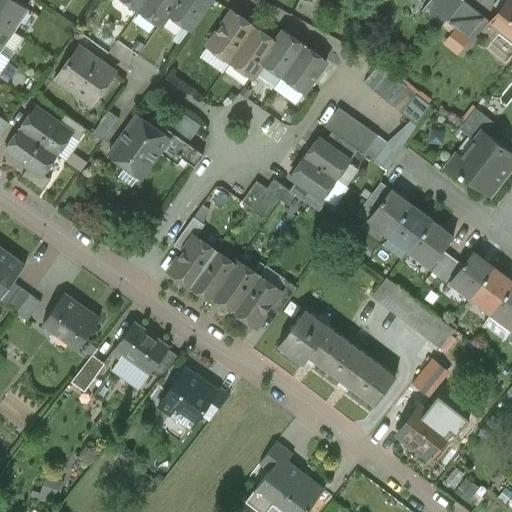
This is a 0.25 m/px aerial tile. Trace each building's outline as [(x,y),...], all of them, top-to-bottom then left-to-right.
[(15,0),(0,0),(0,21),(15,31),(30,10),(26,8),(15,0)] [(122,0),(138,12),(146,0),(122,0)] [(168,15),(178,0),(146,0),(138,12),(160,27),(168,15)] [(211,0),(178,0),(168,15),(189,31),(211,0)] [(443,42),(458,53),(486,16),(464,0),(429,0),(426,5),(454,26),(443,42)] [(511,42),(511,1),(510,0),(497,0),(494,5),(500,10),(489,24),(511,42)] [(230,62),(254,27),(232,12),(208,46),(230,62)] [(0,52),(15,31),(0,21),(0,52)] [(261,64),(276,42),(254,27),(230,62),(251,77),(261,64)] [(282,79),(306,46),(284,31),(276,42),(261,64),(282,79)] [(304,94),(327,61),(306,46),(282,79),(304,94)] [(93,104),(114,73),(78,49),(57,79),(93,104)] [(373,91),(388,72),(379,65),(363,83),(373,91)] [(382,98),(397,80),(388,72),(373,91),(382,98)] [(392,106),(407,87),(397,80),(382,98),(392,106)] [(401,113),(416,95),(407,87),(392,106),(401,113)] [(417,126),(430,106),(416,95),(401,113),(417,126)] [(58,125),(35,108),(20,129),(57,155),(71,135),(72,134),(58,125)] [(334,134),(348,115),(339,108),(325,127),(332,132),(334,134)] [(481,129),(488,135),(496,125),(475,109),(463,124),(477,135),(481,129)] [(103,142),(119,119),(108,111),(92,134),(103,142)] [(195,168),(204,155),(152,118),(149,123),(138,114),(108,155),(125,167),(124,169),(137,179),(139,177),(141,178),(160,152),(177,165),(182,158),(195,168)] [(65,115),(58,125),(72,134),(71,135),(79,140),(86,130),(65,115)] [(344,141),(358,122),(348,115),(334,134),(344,141)] [(0,136),(9,123),(0,116),(0,136)] [(354,148),(368,129),(358,122),(344,141),(354,148)] [(57,155),(20,129),(6,150),(29,166),(42,176),(43,175),(57,155)] [(364,155),(378,136),(368,129),(354,148),(358,151),(364,155)] [(466,161),(456,152),(445,166),(462,178),(463,176),(491,198),(511,170),(511,152),(488,135),(481,129),(477,135),(473,140),(479,145),(466,161)] [(334,134),(332,132),(325,142),(351,161),(358,151),(354,148),(344,141),(334,134)] [(374,162),(387,143),(378,136),(364,155),(374,162)] [(304,157),(337,180),(351,161),(325,142),(318,138),(304,157)] [(297,181),(323,200),(324,199),(337,180),(304,157),(290,176),(297,181)] [(42,176),(29,166),(22,176),(43,191),(51,180),(43,175),(42,176)] [(287,204),(295,194),(290,191),(274,180),(267,189),(277,197),(287,204)] [(319,212),(327,201),(324,199),(323,200),(297,181),(290,191),(295,194),(319,212)] [(270,207),(277,197),(267,189),(256,182),(249,192),(270,207)] [(366,222),(390,190),(381,183),(356,214),(366,222)] [(386,238),(411,205),(390,189),(390,190),(366,222),(365,222),(386,238)] [(263,216),(270,207),(249,192),(242,201),(263,216)] [(408,254),(433,221),(411,205),(386,238),(408,254)] [(195,236),(196,237),(204,225),(194,218),(174,245),(184,252),(195,236)] [(443,251),(454,237),(433,221),(408,254),(429,270),(443,251)] [(190,287),(216,251),(196,237),(195,236),(184,252),(170,272),(190,287)] [(0,295),(2,297),(13,282),(25,265),(0,246),(0,295)] [(213,298),(236,265),(216,251),(190,287),(211,301),(213,298)] [(438,277),(453,258),(443,251),(429,270),(438,277)] [(469,300),(493,268),(472,252),(462,265),(448,284),(469,300)] [(448,284),(462,265),(453,258),(438,277),(448,284)] [(234,312),(259,276),(239,262),(236,265),(213,298),(234,312)] [(490,316),(511,286),(511,281),(493,268),(469,300),(490,316)] [(270,306),(280,291),(279,290),(259,276),(234,312),(255,327),(270,306)] [(445,350),(460,330),(386,276),(371,296),(445,350)] [(280,291),(270,306),(280,313),(297,288),(286,280),(279,290),(280,291)] [(32,296),(13,282),(2,297),(0,299),(0,301),(18,315),(32,296)] [(511,330),(511,286),(490,316),(483,325),(504,341),(506,338),(511,330)] [(100,319),(64,294),(42,324),(78,349),(100,319)] [(41,303),(32,296),(18,315),(27,321),(41,303)] [(346,339),(305,309),(278,346),(303,364),(309,357),(324,368),(346,339)] [(155,367),(169,347),(134,322),(111,353),(123,361),(125,357),(150,375),(155,367)] [(396,377),(346,339),(324,368),(375,405),(396,377)] [(179,354),(169,347),(155,367),(165,373),(179,354)] [(84,391),(105,363),(92,353),(71,381),(84,391)] [(428,396),(432,391),(447,371),(431,359),(412,384),(427,396),(428,396)] [(204,383),(183,369),(158,405),(171,414),(176,407),(197,421),(216,393),(203,384),(204,383)] [(469,419),(432,391),(428,396),(427,396),(397,434),(429,459),(446,437),(452,442),(469,419)] [(269,472),(286,449),(277,442),(259,464),(269,472)] [(293,454),(286,449),(269,472),(246,501),(259,511),(266,511),(275,501),(288,511),(306,511),(324,489),(288,461),(293,454)]
